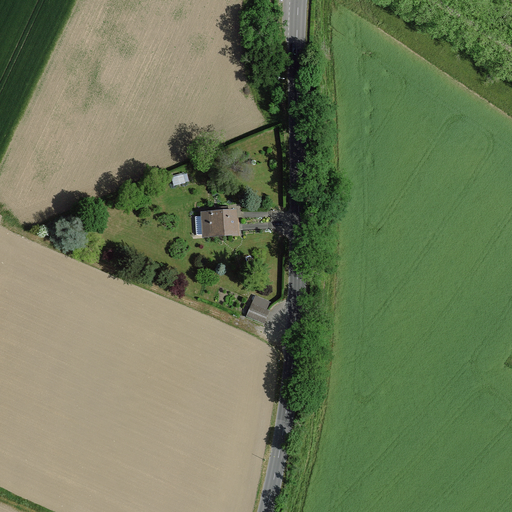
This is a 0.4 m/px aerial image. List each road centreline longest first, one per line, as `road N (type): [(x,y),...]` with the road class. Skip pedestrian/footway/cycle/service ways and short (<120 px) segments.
road 1 (secondary): [(299,0),(295,324),(266,511)]
road 2 (track): [(293,350),(31,237),(0,185)]
